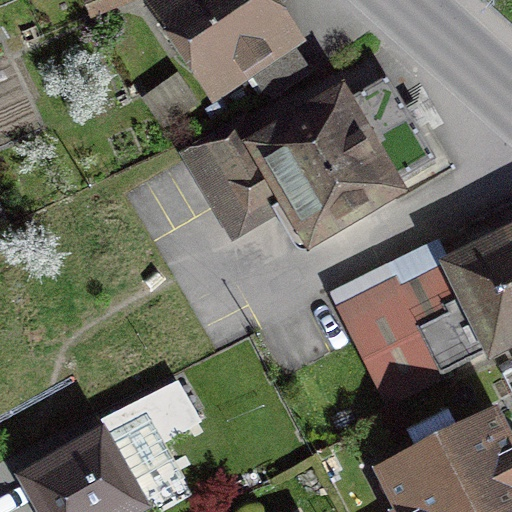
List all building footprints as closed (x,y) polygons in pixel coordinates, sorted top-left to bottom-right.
[(84,0),(88,9),(111,0),(84,0)] [(257,0),(181,0),(154,19),(209,96),(244,72),(264,101),(307,71),(257,0)] [(247,124),(188,158),(230,230),(281,200),(305,240),(430,168),(382,85),(264,153),(247,124)] [(466,294),(444,305),(448,314),(419,328),(402,292),(348,319),(388,400),(511,338),(511,237),(453,267),(466,294)] [(200,422),(178,383),(102,420),(116,444),(148,426),(159,445),(200,422)] [(511,511),(511,450),(493,413),(381,470),(402,510),(412,505),(415,511),(511,511)] [(28,480),(46,511),(127,511),(138,506),(100,439),(28,480)]
